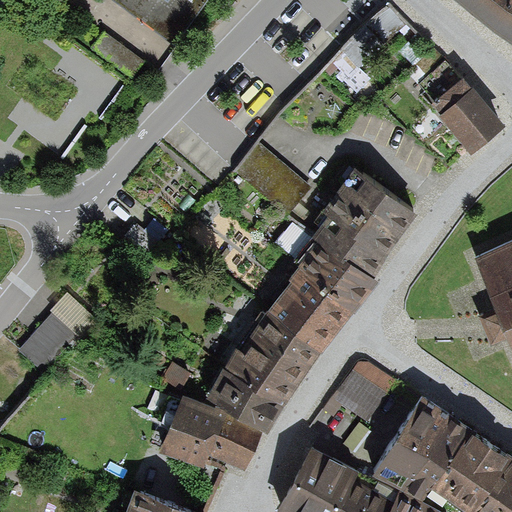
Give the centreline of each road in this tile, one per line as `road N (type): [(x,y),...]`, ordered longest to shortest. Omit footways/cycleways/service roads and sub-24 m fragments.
road 1 (residential): [(74,224),(277,0)]
road 2 (residential): [(360,328),(429,226),(511,139)]
road 3 (residential): [(252,511),(257,482),(360,328)]
road 4 (residential): [(511,443),(360,328)]
road 5 (residential): [(511,81),(421,0)]
